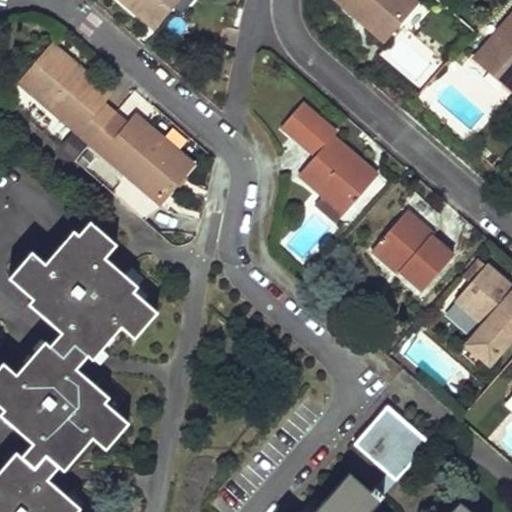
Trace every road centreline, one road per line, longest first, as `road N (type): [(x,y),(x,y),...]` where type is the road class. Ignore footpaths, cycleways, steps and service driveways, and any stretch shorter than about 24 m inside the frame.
road 1 (residential): [(57,0),(237,155),(234,262),(345,378),(342,410),(253,511)]
road 2 (residential): [(287,0),(293,34),(313,60),(511,233)]
